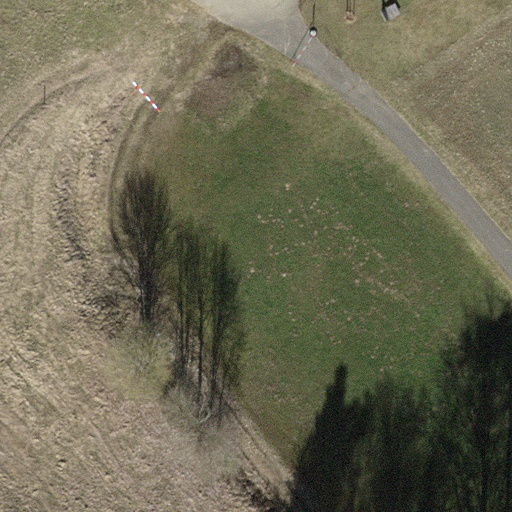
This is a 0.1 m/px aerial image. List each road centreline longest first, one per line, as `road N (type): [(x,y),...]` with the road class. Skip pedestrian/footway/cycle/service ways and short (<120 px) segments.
road 1 (track): [(314,511),(182,359),(128,248),(131,136),(245,5)]
road 2 (residential): [(245,5),(402,117),(511,249)]
